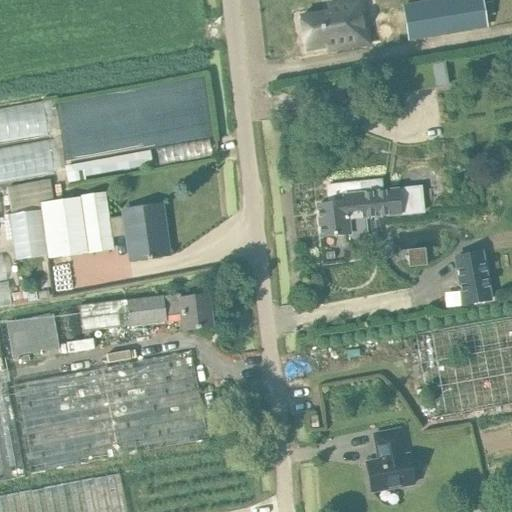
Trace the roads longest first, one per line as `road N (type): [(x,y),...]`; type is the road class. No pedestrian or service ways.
road 1 (unclassified): [(285,511),(233,34)]
road 2 (residential): [(233,34),(94,58)]
